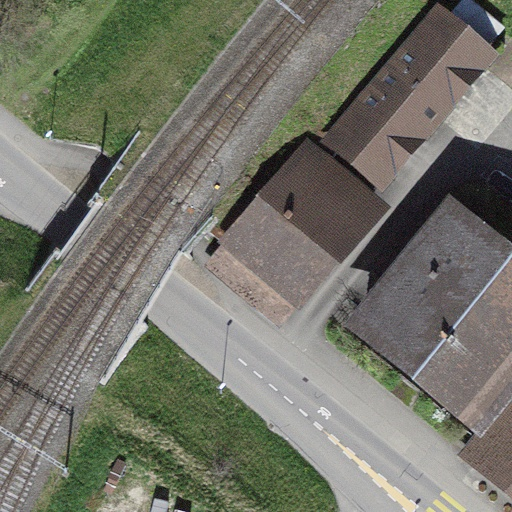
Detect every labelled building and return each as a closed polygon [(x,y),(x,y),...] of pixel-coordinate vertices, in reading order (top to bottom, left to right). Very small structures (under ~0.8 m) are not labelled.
[(0,0),(0,35),(21,11),(8,0),(0,0)] [(384,178),(482,63),(435,24),(342,134),(338,139),(384,178)] [(315,165),(338,139),(342,134),(312,109),(285,140),(315,165)] [(293,170),(231,243),(300,301),(362,227),(293,170)] [(511,279),(463,239),(383,336),(467,405),(511,349),(511,279)] [(511,392),(464,451),(511,490),(511,392)]
